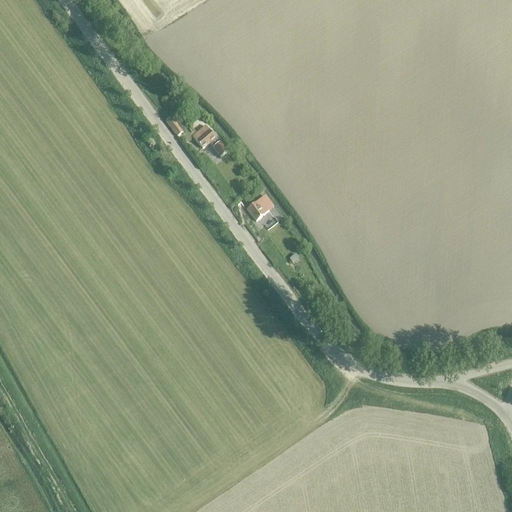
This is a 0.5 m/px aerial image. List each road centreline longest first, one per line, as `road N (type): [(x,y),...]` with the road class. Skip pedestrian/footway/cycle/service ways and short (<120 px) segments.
road 1 (unclassified): [(446,382),(368,373),(311,330),(63,0)]
road 2 (track): [(0,380),(74,511)]
